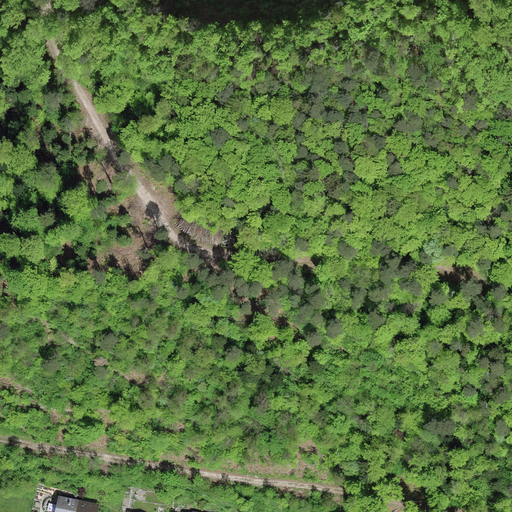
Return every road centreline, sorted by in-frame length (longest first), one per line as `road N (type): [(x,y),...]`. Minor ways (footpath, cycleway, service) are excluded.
road 1 (track): [(48,0),(57,51),(176,239),(269,260),(389,259),(446,270),(511,315)]
road 2 (track): [(0,438),(468,511)]
